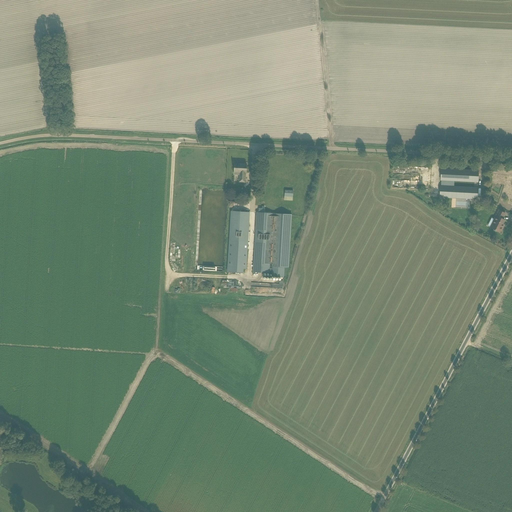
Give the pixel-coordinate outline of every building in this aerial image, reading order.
[(247,164),(235,164),(234,172),(240,172),(239,182),(245,182),(246,173),(247,164)] [(441,180),(441,186),(440,186),(440,197),(477,199),(478,188),(451,186),(451,181),(478,182),(478,171),(441,169),(441,180)] [(199,187),(195,266),(223,268),(226,188),(199,187)] [(293,190),(285,190),(284,200),(293,201),(293,195),(293,190)] [(254,265),(253,272),(272,274),(272,277),(284,278),(284,268),(289,268),(289,267),(292,214),(264,213),(265,207),(262,206),(262,208),(259,208),(258,212),(257,212),(254,265)] [(492,218),(488,226),(490,227),(500,233),(503,228),(504,225),(503,224),(505,220),(502,219),(505,214),(499,210),(494,219),(492,218)] [(228,272),(243,273),(243,269),(247,269),(248,242),(246,242),(246,237),(248,237),(250,212),(232,211),(231,211),(230,229),(229,241),(228,268),(228,272)]
